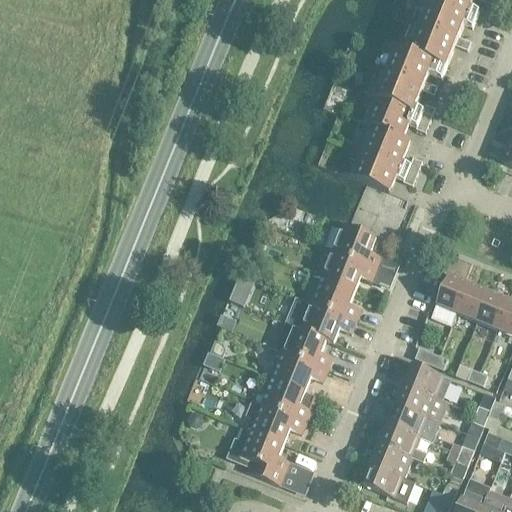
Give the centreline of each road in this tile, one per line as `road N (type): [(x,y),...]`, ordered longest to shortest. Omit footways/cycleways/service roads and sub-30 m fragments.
road 1 (tertiary): [(214,43),(25,511)]
road 2 (residential): [(318,511),(434,221),(453,194)]
road 3 (residential): [(511,55),(453,194)]
